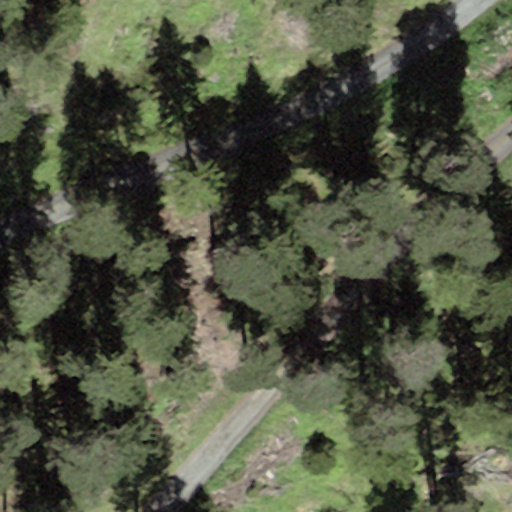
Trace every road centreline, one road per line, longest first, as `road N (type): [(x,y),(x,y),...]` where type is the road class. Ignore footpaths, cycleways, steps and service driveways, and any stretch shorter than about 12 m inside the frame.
road 1 (track): [(437,0),(79,176),(0,228)]
road 2 (track): [(204,511),(511,136)]
